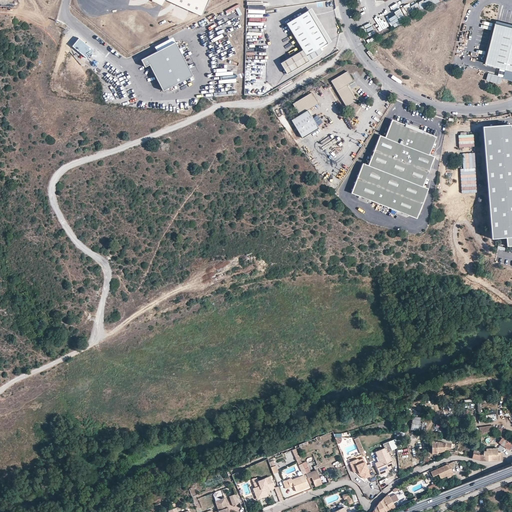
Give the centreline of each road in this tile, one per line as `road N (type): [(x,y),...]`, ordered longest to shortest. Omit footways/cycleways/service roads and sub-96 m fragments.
road 1 (track): [(0,392),(92,343),(109,277),(56,209),(56,176),(226,105),(273,100),(345,46)]
road 2 (residential): [(511,459),(444,460),(371,504),(344,481),(267,511)]
road 3 (residential): [(511,104),(465,109),(405,93),(361,51),(341,0)]
road 4 (track): [(497,254),(464,221),(457,245),(470,275),(511,302)]
